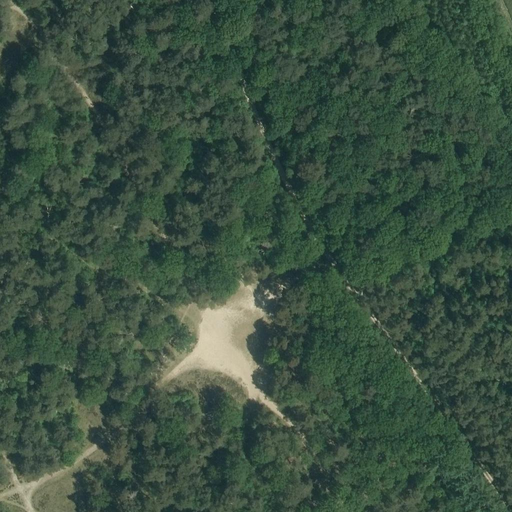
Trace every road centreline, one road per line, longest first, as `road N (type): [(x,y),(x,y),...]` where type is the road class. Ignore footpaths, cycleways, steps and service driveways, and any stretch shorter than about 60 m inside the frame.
road 1 (track): [(349,511),(196,297),(36,24),(0,4)]
road 2 (track): [(328,260),(258,297),(108,438),(54,473),(18,489),(0,445)]
road 3 (track): [(18,489),(26,402),(59,343),(111,285),(139,282),(219,330)]
road 4 (track): [(214,0),(244,95),(290,190),(358,297)]
road 5 (track): [(358,297),(511,503)]
road 6 (track): [(261,395),(236,420),(191,434),(148,434),(121,424)]
